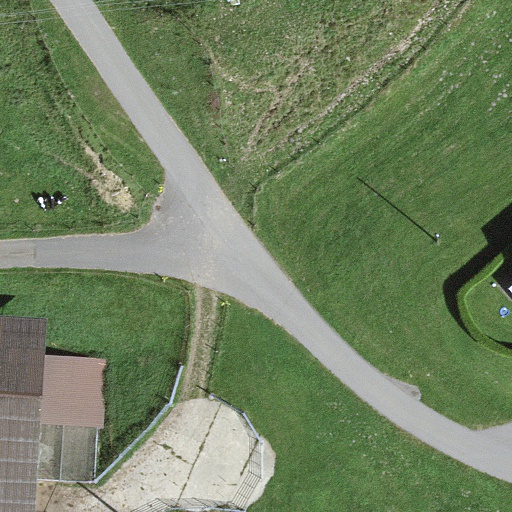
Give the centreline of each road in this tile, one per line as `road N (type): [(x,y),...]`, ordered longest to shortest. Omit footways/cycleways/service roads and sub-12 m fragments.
road 1 (track): [(511,466),(437,434),(373,387),(244,257),(77,0)]
road 2 (track): [(244,257),(140,251),(0,260)]
